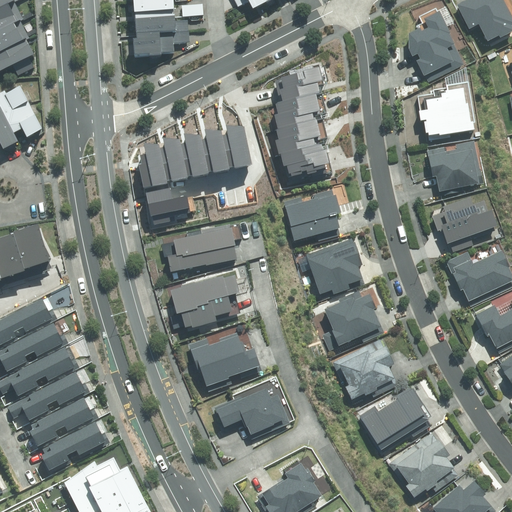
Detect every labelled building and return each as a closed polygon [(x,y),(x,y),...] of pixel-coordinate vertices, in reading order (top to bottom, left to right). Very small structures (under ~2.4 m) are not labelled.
[(132,0),(134,36),(129,36),(130,65),(151,63),(151,67),(165,66),(165,62),(184,61),(183,34),(190,34),(189,17),(206,17),(205,0),(132,0)] [(250,0),(256,10),(274,0),(250,0)] [(481,25),(491,45),(511,34),(511,15),(504,0),(470,0),(459,6),(471,30),(481,25)] [(426,86),(469,66),(440,6),(398,26),(426,86)] [(0,160),(23,150),(18,141),(0,149),(0,160)] [(438,178),(441,193),(485,184),(476,142),(457,146),(458,150),(446,152),(445,148),(428,152),(434,179),(438,178)] [(303,197),(284,202),(295,242),(319,235),(320,240),(341,234),(336,217),(344,215),(337,188),(316,194),(317,200),(304,204),(303,197)] [(444,230),(449,245),(501,227),(495,211),(491,212),(487,202),(475,206),(472,198),(444,207),(446,213),(434,217),(439,232),(444,230)] [(168,259),(171,275),(242,262),(238,241),(243,240),(240,225),(203,232),(204,237),(176,242),(179,257),(168,259)] [(448,262),(469,308),(511,288),(511,268),(504,251),(475,265),(470,252),(448,262)] [(238,271),(172,290),(179,315),(183,313),(188,332),(220,323),(219,319),(238,313),(234,299),(245,296),(238,271)] [(340,304),(325,310),(341,346),(370,333),(373,339),(385,333),(375,311),(379,309),(373,295),(363,299),(360,290),(338,299),(340,304)] [(57,320),(47,299),(0,321),(0,348),(20,338),(17,333),(26,329),(28,334),(57,320)] [(480,315),(498,350),(511,342),(511,311),(503,317),(497,306),(480,315)] [(68,345),(58,324),(0,351),(0,366),(5,364),(9,373),(30,363),(28,357),(37,353),(40,359),(68,345)] [(209,339),(193,345),(208,387),(263,369),(256,350),(247,353),(240,332),(219,339),(221,343),(211,347),(209,339)] [(384,339),(333,363),(354,406),(399,385),(391,368),(396,365),(384,339)] [(79,369),(69,348),(0,382),(0,387),(3,394),(15,388),(20,397),(42,386),(41,383),(49,379),(51,383),(79,369)] [(511,358),(501,366),(511,381),(511,358)] [(88,394),(79,374),(9,409),(14,420),(27,414),(30,421),(52,411),(50,407),(59,402),(61,407),(88,394)] [(97,420),(88,400),(34,426),(36,431),(31,433),(39,448),(61,437),(58,432),(67,428),(70,433),(97,420)] [(110,444),(100,422),(50,446),(53,452),(44,456),(51,472),(71,463),(68,457),(79,452),(81,458),(110,444)] [(432,434),(390,464),(415,500),(428,491),(432,496),(459,476),(455,471),(458,469),(450,458),(453,456),(441,441),(439,442),(432,434)] [(150,511),(127,467),(120,470),(114,458),(97,466),(95,461),(64,483),(78,511),(150,511)] [(34,463),(17,471),(25,489),(42,481),(34,463)] [(299,511),(324,496),(304,464),(288,475),(291,480),(281,486),(279,483),(263,493),(270,504),(266,507),(269,511),(299,511)] [(496,511),(498,511),(486,498),(488,495),(476,482),(465,491),(461,486),(435,510),(436,511),(496,511)]
